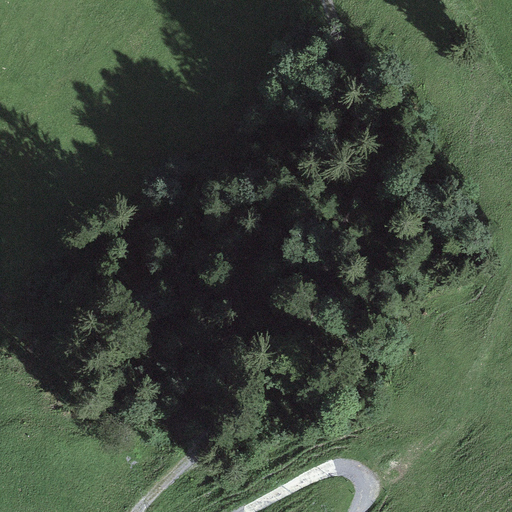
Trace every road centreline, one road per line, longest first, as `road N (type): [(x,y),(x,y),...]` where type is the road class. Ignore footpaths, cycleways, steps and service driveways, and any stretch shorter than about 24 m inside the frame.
road 1 (track): [(138,511),(295,333),(365,193),(367,119),(328,0)]
road 2 (track): [(356,511),(365,485),(345,468),(322,471),(239,511)]
